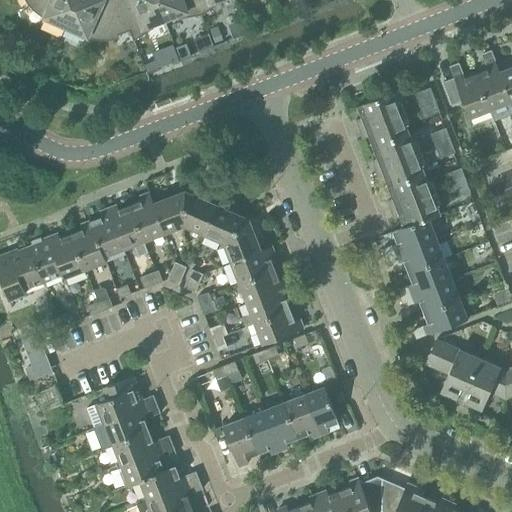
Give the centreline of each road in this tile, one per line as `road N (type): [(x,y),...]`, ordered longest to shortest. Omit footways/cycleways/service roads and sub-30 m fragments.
road 1 (residential): [(225,497),(206,448),(182,431),(163,382),(169,354),(160,327),(66,363)]
road 2 (residential): [(263,92),(78,156),(0,119)]
road 3 (residential): [(394,426),(316,236)]
road 4 (residential): [(225,497),(394,426)]
road 5 (residential): [(316,236),(371,213),(331,112)]
road 6 (residential): [(263,92),(411,35)]
road 7 (residential): [(316,236),(263,92)]
road 8 (residential): [(511,476),(394,426)]
